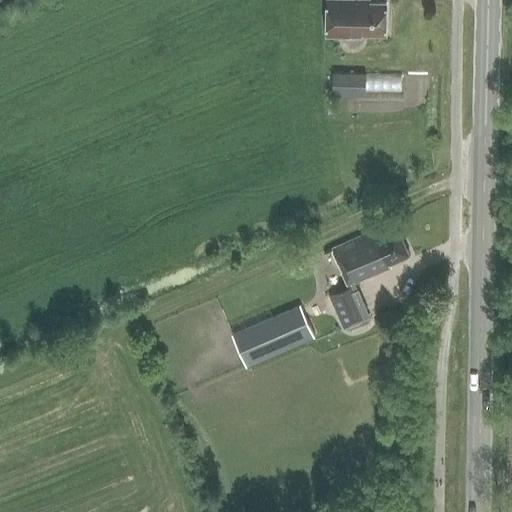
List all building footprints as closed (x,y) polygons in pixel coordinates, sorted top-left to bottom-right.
[(386,34),(386,3),(360,2),(359,0),(327,0),(327,36),(359,36),(359,33),(386,34)] [(376,88),(407,87),(406,73),(375,74),(376,88)] [(364,97),(364,77),(337,76),(336,96),(364,97)] [(389,265),(410,255),(396,226),(376,235),(374,230),(331,249),(348,287),(329,295),(344,330),(371,318),(355,284),(391,268),(389,265)] [(245,367),(314,337),(300,304),(231,334),(245,367)]
